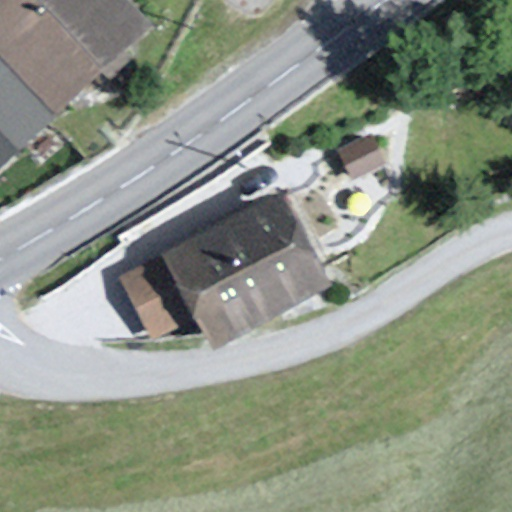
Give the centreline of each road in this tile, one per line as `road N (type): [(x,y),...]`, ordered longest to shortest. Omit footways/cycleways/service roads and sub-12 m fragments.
road 1 (unclassified): [(0,348),(68,371),(119,374),(228,361),(332,331),(511,230)]
road 2 (secondary): [(0,258),(158,164),(320,53)]
